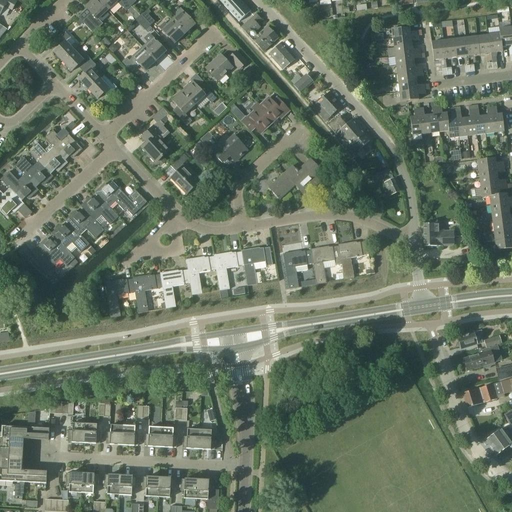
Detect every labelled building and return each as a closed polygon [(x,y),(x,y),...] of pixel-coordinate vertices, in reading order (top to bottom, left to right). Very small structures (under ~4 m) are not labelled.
[(0,0),(0,15),(5,7),(12,11),(16,3),(11,0),(0,0)] [(92,33),(97,29),(96,28),(100,24),(97,21),(107,12),(96,0),(93,0),(84,8),(87,11),(78,19),(79,21),(76,23),(80,27),(83,24),(92,33)] [(96,0),(107,12),(117,2),(126,12),(131,7),(124,0),(96,0)] [(237,0),(221,0),(239,19),(248,11),(237,0)] [(184,36),(194,26),(180,10),(175,15),(177,18),(172,22),(184,36)] [(144,12),(139,16),(149,27),(154,22),(144,12)] [(256,15),(241,29),(249,38),(263,53),(278,40),(267,28),(257,37),(254,34),(260,29),(256,24),(260,20),(256,15)] [(135,21),(145,31),(149,27),(139,16),(135,21)] [(160,29),(175,45),(184,36),(172,22),(167,27),(165,25),(160,29)] [(132,25),(126,29),(129,33),(135,28),(132,25)] [(409,29),(391,31),(393,40),(418,37),(417,33),(410,34),(409,29)] [(501,49),(511,47),(511,43),(510,29),(499,31),(499,35),(501,49)] [(59,48),(54,53),(63,63),(78,48),(74,44),(70,48),(65,42),(70,38),(66,34),(55,43),(59,48)] [(499,35),(488,37),(490,55),(502,53),(501,49),(499,35)] [(148,44),(142,49),(155,63),(166,53),(151,37),(146,42),(148,44)] [(393,40),(394,49),(411,47),(411,43),(418,42),(418,37),(393,40)] [(477,38),(479,56),(490,55),(488,37),(477,38)] [(477,38),(465,40),(468,58),(479,56),(477,38)] [(465,40),(454,41),(456,59),(468,58),(465,40)] [(454,41),(443,43),(445,61),(456,59),(454,41)] [(433,62),(445,61),(443,43),(431,44),(433,62)] [(269,56),(282,71),(295,60),(282,44),(269,56)] [(419,50),(412,51),(411,47),(394,49),(395,58),(420,55),(419,50)] [(63,63),(71,72),(77,67),(81,71),(91,62),(87,58),(83,62),(78,56),(82,52),(78,48),(63,63)] [(145,72),(155,63),(142,49),(132,58),(132,59),(129,62),(126,59),(122,63),(131,74),(136,70),(133,66),(137,63),(145,72)] [(229,71),(228,71),(234,66),(239,71),(246,64),(236,53),(226,62),(221,57),(206,70),(217,82),(229,71)] [(395,58),(396,67),(414,65),(413,61),(420,60),(420,55),(395,58)] [(79,81),(88,91),(104,76),(100,72),(96,76),(91,70),(95,66),(91,62),(81,71),(85,76),(79,81)] [(396,67),(397,76),(422,73),(422,69),(414,70),(414,65),(396,67)] [(397,76),(398,85),(416,83),(415,79),(423,78),(422,73),(397,76)] [(88,91),(97,101),(103,95),(107,99),(117,90),(113,85),(109,89),(104,84),(107,80),(104,76),(88,91)] [(312,84),(305,76),(292,87),(299,95),(312,84)] [(192,83),(182,92),(194,106),(204,97),(206,99),(211,104),(216,100),(202,85),(197,89),(192,83)] [(398,85),(399,94),(424,91),(424,86),(416,87),(416,83),(398,85)] [(400,103),(418,101),(418,97),(425,96),(424,91),(399,94),(400,103)] [(182,92),(171,102),(177,108),(173,112),(187,127),(191,123),(184,115),(194,106),(182,92)] [(342,108),(329,94),(312,108),(325,123),(342,108)] [(272,103),(269,100),(260,109),(273,123),(278,118),(281,120),(289,112),(276,99),(272,103)] [(233,105),(228,110),(240,123),(245,118),(233,105)] [(240,123),(250,134),(254,129),(260,135),(273,123),(260,109),(256,105),(251,109),(255,113),(247,121),(245,118),(240,123)] [(432,116),(428,117),(430,135),(439,134),(436,108),(431,109),(432,116)] [(440,108),(436,108),(439,134),(447,133),(448,133),(447,122),(446,114),(441,115),(440,108)] [(503,133),(501,115),(497,116),(496,108),(491,109),(494,135),(503,133)] [(483,118),(485,136),(494,135),(491,109),(486,109),(487,117),(483,118)] [(170,117),(167,114),(163,110),(158,115),(163,121),(165,119),(166,120),(170,117)] [(409,119),(412,137),(421,136),(418,110),(413,111),(414,119),(409,119)] [(423,110),(418,110),(421,136),(430,135),(428,117),(424,117),(423,110)] [(478,110),(473,111),(476,137),(485,136),(483,118),(479,118),(478,110)] [(470,119),(465,120),(467,138),(476,137),(473,111),(469,112),(470,119)] [(448,140),(449,140),(458,139),(455,113),(451,114),(451,122),(447,122),(448,133),(447,133),(448,140)] [(461,120),(460,113),(455,113),(458,139),(467,138),(465,120),(461,120)] [(339,118),(328,127),(336,136),(338,134),(356,154),(371,141),(354,120),(346,127),(339,118)] [(71,133),(78,128),(73,122),(66,127),(71,133)] [(157,124),(141,139),(147,144),(142,149),(156,164),(168,152),(160,143),(169,134),(163,128),(162,128),(157,124)] [(64,162),(70,156),(73,159),(81,151),(67,135),(61,141),(52,132),(43,140),(52,149),(64,162)] [(209,151),(222,164),(229,157),(234,163),(247,152),(233,138),(221,148),(217,144),(209,151)] [(49,176),(50,175),(56,170),(58,172),(67,164),(64,162),(52,149),(46,155),(38,145),(29,153),(38,163),(49,176)] [(183,155),(170,167),(176,174),(171,179),(186,195),(198,184),(183,168),(184,167),(183,165),(188,160),(183,155)] [(35,189),(41,183),(44,186),(52,178),(50,175),(49,176),(38,163),(31,169),(23,159),(14,167),(23,176),(35,189)] [(495,160),(477,162),(478,171),(503,168),(502,164),(495,165),(495,160)] [(316,168),(309,161),(297,172),(296,171),(295,172),(292,168),(268,189),(279,201),(294,187),(302,195),(306,191),(310,196),(325,182),(323,181),(332,173),(322,162),(316,168)] [(503,168),(478,171),(479,180),(497,178),(496,174),(504,173),(503,168)] [(392,176),(389,170),(379,174),(370,178),(373,183),(382,179),(383,181),(392,176)] [(20,203),(26,197),(29,200),(38,192),(35,189),(23,176),(17,182),(8,173),(0,180),(0,181),(8,190),(20,203)] [(402,191),(396,178),(383,184),(389,197),(402,191)] [(497,178),(479,180),(480,189),(505,186),(505,182),(497,183),(497,178)] [(146,204),(140,197),(132,204),(111,183),(105,189),(103,186),(94,194),(97,197),(97,196),(109,209),(115,203),(123,212),(125,211),(132,217),(146,204)] [(480,189),(474,190),(475,199),(479,198),(489,197),(499,196),(498,192),(506,191),(505,186),(480,189)] [(0,210),(6,216),(12,210),(15,213),(23,205),(20,203),(8,190),(2,196),(0,193),(0,210)] [(499,196),(489,197),(489,198),(490,206),(511,203),(511,199),(507,200),(506,195),(499,196)] [(109,226),(117,218),(109,209),(97,196),(97,197),(90,203),(88,200),(79,208),(82,211),(83,210),(94,223),(100,217),(109,226)] [(511,203),(490,206),(491,215),(509,213),(508,210),(511,209),(511,203)] [(94,240),(103,232),(94,223),(83,210),(82,211),(76,216),(74,213),(65,221),(68,224),(80,236),(86,231),(94,240)] [(509,213),(491,215),(492,224),(511,221),(511,217),(509,218),(509,213)] [(511,221),(492,224),(494,233),(511,231),(510,227),(511,227),(511,221)] [(59,227),(50,235),(53,238),(65,250),(71,244),(80,254),(88,246),(80,236),(68,224),(62,230),(59,227)] [(442,225),(423,225),(423,248),(453,247),(453,233),(443,233),(442,225)] [(511,231),(494,233),(495,242),(511,240),(511,235),(511,236),(511,231)] [(474,245),(471,233),(463,233),(463,245),(474,245)] [(44,241),(36,249),(50,264),(51,263),(54,266),(59,261),(65,267),(74,259),(65,250),(53,238),(47,244),(44,241)] [(511,240),(495,242),(496,252),(511,249),(511,240)] [(338,246),(338,248),(341,266),(343,282),(354,280),(350,259),(362,257),(368,256),(366,243),(360,244),(360,243),(356,244),(356,243),(338,246)] [(326,285),(323,264),(334,262),(335,267),(341,266),(338,248),(332,249),(332,248),(329,249),(327,247),(310,250),(311,252),(313,265),(316,286),(326,285)] [(247,287),(257,286),(254,271),(266,269),(266,267),(272,266),(271,261),(269,249),(263,250),(260,250),(258,249),(241,252),(241,254),(243,266),(247,287)] [(307,266),(313,265),(311,252),(305,253),(302,253),(301,252),(283,255),(289,291),(298,289),(295,268),(307,267),(307,266)] [(214,259),(216,271),(219,292),(229,290),(226,270),(238,268),(238,267),(243,266),(241,254),(236,255),(235,254),(232,255),(231,254),(213,257),(214,259)] [(188,272),(190,285),(192,296),(201,295),(198,274),(210,272),(216,271),(214,259),(208,259),(205,259),(204,259),(186,261),(188,272)] [(160,275),(160,276),(162,289),(165,310),(175,309),(172,289),(184,287),(184,286),(190,285),(188,272),(182,273),(182,272),(178,273),(178,272),(160,275)] [(132,281),(134,294),(138,315),(148,313),(145,293),(156,291),(156,290),(162,289),(160,276),(154,277),(151,277),(150,277),(132,280),(132,281)] [(128,295),(134,294),(132,281),(126,282),(126,281),(123,282),(122,281),(104,284),(110,319),(120,318),(117,298),(129,296),(128,295)] [(472,334),(456,339),(458,344),(457,346),(458,349),(460,349),(460,351),(476,345),(481,344),(478,337),(482,336),(480,331),(472,334)] [(483,342),(486,349),(500,344),(498,337),(483,342)] [(479,355),(463,360),(465,366),(464,367),(465,370),(466,371),(467,372),(483,367),(483,369),(484,369),(486,370),(490,370),(491,367),(495,366),(494,364),(489,349),(483,351),(478,352),(479,355)] [(511,366),(496,370),(498,380),(511,377),(511,366)] [(500,383),(462,394),(467,409),(487,403),(496,400),(495,396),(503,394),(500,383)] [(215,421),(211,409),(206,411),(209,422),(215,421)] [(68,431),(67,443),(83,444),(84,424),(72,424),(71,432),(68,431)] [(96,425),(84,424),(83,444),(99,444),(100,433),(96,433),(96,425)] [(106,433),(105,445),(121,445),(122,426),(110,426),(110,433),(106,433)] [(134,427),(122,426),(121,445),(137,446),(138,435),(134,435),(134,427)] [(1,438),(23,440),(26,440),(27,429),(1,427),(1,438)] [(143,447),(160,447),(160,428),(148,428),(148,435),(144,435),(143,447)] [(172,437),(173,429),(160,428),(160,447),(176,448),(176,437),(172,437)] [(48,430),(27,429),(26,440),(48,441),(48,430)] [(182,437),(182,448),(198,449),(199,430),(187,429),(186,437),(182,437)] [(511,443),(502,429),(485,441),(496,456),(511,444),(511,443)] [(211,438),(211,431),(199,430),(198,449),(214,450),(214,439),(211,438)] [(1,438),(0,438),(0,449),(22,450),(23,440),(1,438)] [(0,449),(0,460),(22,461),(22,450),(0,449)] [(0,460),(0,470),(21,472),(22,461),(0,460)] [(0,482),(24,483),(24,472),(21,472),(0,470),(0,482)] [(46,473),(24,472),(24,483),(46,484),(46,473)] [(69,486),(68,493),(81,494),(81,475),(65,474),(65,485),(69,486)] [(97,487),(98,476),(81,475),(81,494),(93,495),(93,487),(97,487)] [(107,487),(107,495),(119,496),(120,477),(104,476),(103,487),(107,487)] [(136,477),(120,477),(119,496),(131,496),(131,489),(135,489),(136,477)] [(145,497),(157,498),(158,479),(142,478),(141,489),(145,489),(145,497)] [(174,479),(158,479),(157,498),(169,498),(170,491),(174,491),(174,479)] [(183,499),(195,500),(196,480),(180,480),(180,491),(184,491),(183,499)] [(218,511),(219,491),(212,491),(212,481),(196,480),(195,500),(207,500),(207,510),(218,511)]
